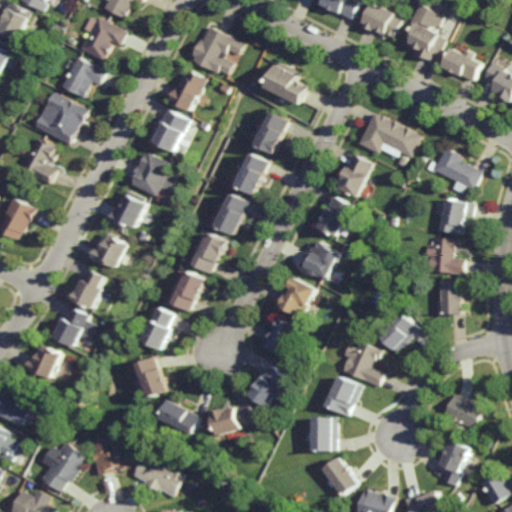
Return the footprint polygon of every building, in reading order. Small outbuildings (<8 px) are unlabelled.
[(50,0),(49,3),(52,4),(48,12),(26,0),(50,0)] [(147,0),(146,4),(138,0),(134,9),(135,10),(130,19),(110,9),(114,0),(147,0)] [(367,0),(369,1),(360,19),(329,3),(330,0),(367,0)] [(20,43),(2,33),(6,24),(3,22),(14,2),(36,13),(20,43)] [(399,38),(392,34),(390,37),(370,27),(371,24),(369,23),(380,3),(401,14),(400,16),(408,21),(399,38)] [(445,27),(435,26),(434,28),(447,35),(445,38),(451,41),(441,61),(437,59),(436,61),(423,54),(425,51),(411,44),(421,25),(417,23),(426,4),(450,17),(445,27)] [(125,45),(116,41),(115,44),(118,46),(112,56),(111,55),(108,61),(86,49),(85,52),(80,50),(81,48),(81,47),(81,46),(82,46),(83,46),(87,48),(95,32),(89,29),(95,18),(101,21),(103,17),(132,33),(125,45)] [(249,45),(243,55),(233,50),(228,59),(239,64),(233,75),(224,70),(222,74),(198,61),(200,57),(197,55),(205,40),(208,42),(215,27),(249,45)] [(4,77),(0,74),(0,39),(18,49),(4,77)] [(469,54),(471,49),(480,54),(478,58),(489,64),(480,82),(468,76),(468,77),(460,73),(460,74),(455,72),(455,70),(449,67),(458,48),(469,54)] [(103,85),(97,82),(89,98),(67,86),(82,57),(110,72),(103,85)] [(305,107),(270,89),(284,62),(305,73),(303,77),(304,77),(302,81),(315,88),(305,107)] [(511,71),(511,99),(505,96),(506,94),(500,91),(503,85),(491,80),(499,63),(511,69),(511,71)] [(212,79),(195,113),(174,102),(181,88),(182,89),(188,77),(191,78),(195,71),(212,79)] [(231,94),(224,90),(227,84),(234,88),(231,94)] [(86,124),(85,124),(74,145),(40,128),(58,92),(93,111),(86,124)] [(177,154),(154,142),(159,132),(156,131),(159,126),(162,127),(165,121),(168,122),(174,110),(194,121),(177,154)] [(287,134),(289,136),(278,157),(260,146),(266,134),(262,131),(266,123),(270,125),(277,113),(294,122),(287,134)] [(387,117),(388,116),(394,119),(393,120),(397,122),(398,121),(408,126),(407,128),(410,129),(411,128),(421,133),(428,137),(417,158),(406,153),(403,159),(386,150),(384,154),(366,145),(381,114),(387,117)] [(209,130),(203,127),(205,122),(212,125),(209,130)] [(45,141),(46,139),(61,147),(58,153),(62,155),(58,163),(54,162),(52,166),(61,171),(54,185),(39,177),(40,174),(27,167),(41,139),(45,141)] [(481,192),(471,187),(468,194),(459,190),(463,183),(441,172),(452,149),(466,156),(465,157),(469,160),(468,162),(490,173),(481,192)] [(173,164),(169,173),(176,176),(170,189),(164,186),(158,197),(135,186),(141,174),(140,173),(148,157),(151,158),(152,154),(173,164)] [(257,199),(239,189),(257,155),(274,164),(267,177),(268,178),(257,199)] [(362,202),(343,191),(347,184),(346,183),(360,156),(378,166),(371,178),(374,179),(362,202)] [(136,231),(129,227),(127,231),(114,224),(120,211),(122,212),(132,192),(147,200),(145,204),(149,207),(136,231)] [(170,206),(162,202),(166,194),(171,197),(169,199),(172,200),(170,206)] [(237,238),(218,229),(226,216),(222,213),(226,205),(230,207),(236,196),(254,205),(237,238)] [(351,230),(346,228),(340,240),(322,231),(339,199),(357,208),(351,219),(355,221),(351,230)] [(478,220),(474,219),(472,228),(470,227),(468,236),(447,232),(454,199),(481,205),(478,220)] [(35,223),(34,222),(27,235),(25,234),(21,242),(3,232),(21,200),(42,211),(35,223)] [(145,243),(139,240),(143,232),(149,235),(145,243)] [(224,258),(222,258),(216,271),(200,263),(203,257),(198,254),(203,245),(207,248),(214,234),(231,244),(224,258)] [(122,265),(117,262),(112,270),(95,261),(102,248),(104,249),(112,235),(132,246),(122,265)] [(464,249),(461,249),(461,253),(459,252),(458,257),(470,258),(469,273),(435,270),(436,255),(432,254),(433,247),(439,247),(440,239),(465,241),(464,249)] [(344,256),(334,275),(333,274),(331,278),(304,264),(311,251),(314,253),(315,250),(319,252),(322,245),(344,256)] [(202,297),(200,296),(195,308),(178,300),(194,266),(212,275),(202,297)] [(104,284),(107,286),(97,306),(77,295),(79,290),(79,289),(86,275),(90,278),(95,267),(109,274),(104,284)] [(308,313),(300,308),(298,311),(285,303),(292,289),(296,290),(299,285),(295,283),(300,273),(323,285),(308,313)] [(469,290),(470,290),(470,299),(469,299),(469,312),(446,313),(446,300),(443,299),(443,288),(450,288),(450,279),(468,278),(469,290)] [(165,347),(147,338),(164,303),(180,311),(173,325),(176,326),(165,347)] [(90,319),(99,323),(91,339),(83,335),(78,344),(56,333),(65,314),(71,316),(77,305),(93,313),(90,319)] [(402,352),(385,335),(409,310),(426,327),(402,352)] [(297,341),(296,340),(288,355),(269,344),(284,316),(304,327),(300,334),(301,335),(297,341)] [(387,349),(383,358),(381,357),(379,360),(378,359),(375,365),(390,372),(384,385),(350,369),(357,356),(352,353),(357,343),(363,346),(366,339),(387,349)] [(60,363),(69,367),(66,375),(57,371),(55,377),(43,371),(42,374),(29,369),(35,355),(39,356),(45,342),(65,351),(60,363)] [(164,367),(165,367),(172,389),(153,396),(149,382),(144,384),(141,375),(146,374),(141,360),(160,354),(164,367)] [(293,375),(285,386),(287,387),(282,394),(286,397),(277,408),(272,404),(271,405),(255,393),(268,373),(269,374),(277,364),(293,375)] [(355,415),(333,404),(348,373),(370,384),(355,415)] [(37,400),(30,414),(33,416),(29,424),(3,411),(10,398),(13,400),(16,396),(20,398),(24,390),(33,395),(32,397),(37,400)] [(471,400),(471,399),(482,403),(489,406),(479,430),(462,422),(461,425),(453,421),(454,417),(449,415),(459,394),(471,400)] [(84,408),(78,405),(81,398),(87,400),(84,408)] [(197,432),(186,427),(184,431),(176,427),(178,422),(166,416),(175,398),(195,408),(195,409),(206,415),(197,432)] [(234,407),(242,405),(242,408),(254,404),(259,421),(246,424),(247,427),(224,434),(217,409),(234,404),(234,407)] [(76,415),(70,412),(73,406),(79,409),(76,415)] [(96,422),(92,420),(91,421),(89,420),(90,419),(88,418),(91,412),(98,415),(96,422)] [(342,449),(320,448),(321,415),(344,415),(342,449)] [(21,458),(19,457),(17,461),(4,454),(2,457),(0,455),(0,423),(18,433),(16,436),(25,441),(19,452),(23,454),(21,458)] [(116,451),(131,447),(135,466),(120,469),(119,466),(116,466),(117,471),(102,474),(97,451),(99,451),(96,439),(112,435),(116,451)] [(471,459),(469,459),(464,471),(466,472),(460,485),(447,479),(453,467),(442,463),(453,437),(476,448),(471,459)] [(90,455),(83,465),(85,466),(74,482),(71,481),(64,491),(45,478),(63,452),(61,451),(66,445),(68,446),(71,441),(90,455)] [(174,469),(175,467),(187,474),(175,496),(163,489),(161,491),(146,483),(148,481),(136,474),(147,454),(174,469)] [(353,465),(354,464),(360,472),(358,473),(365,483),(346,497),(337,485),(341,482),(331,468),(347,456),(353,465)] [(0,487),(0,465),(9,470),(0,487)] [(510,481),(511,479),(511,497),(500,504),(488,483),(505,473),(510,481)] [(190,490),(188,483),(195,480),(197,487),(190,490)] [(386,494),(387,493),(400,497),(396,511),(362,511),(369,489),(386,494)] [(449,508),(439,511),(415,511),(410,499),(422,494),(424,497),(441,490),(449,508)] [(59,511),(17,511),(28,491),(61,508),(59,511)] [(461,503),(456,498),(462,493),(466,497),(461,503)]
